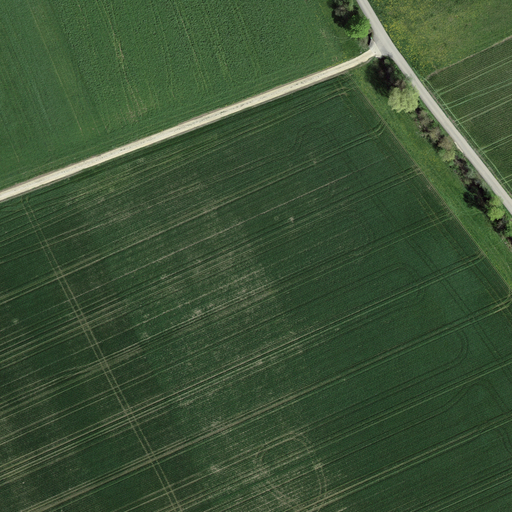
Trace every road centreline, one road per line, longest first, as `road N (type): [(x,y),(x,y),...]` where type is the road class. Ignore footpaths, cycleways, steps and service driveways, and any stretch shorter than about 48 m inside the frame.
road 1 (track): [(386,42),(358,61),(0,195)]
road 2 (unclassified): [(361,0),(511,207)]
